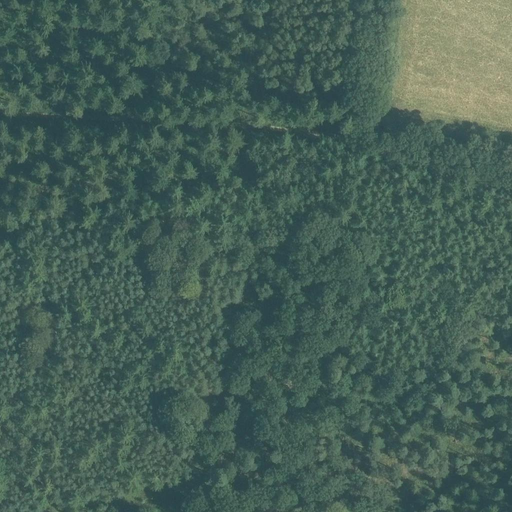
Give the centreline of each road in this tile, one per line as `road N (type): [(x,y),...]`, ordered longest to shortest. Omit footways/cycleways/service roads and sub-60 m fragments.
road 1 (track): [(511,184),(327,134),(0,114)]
road 2 (track): [(135,119),(157,0)]
